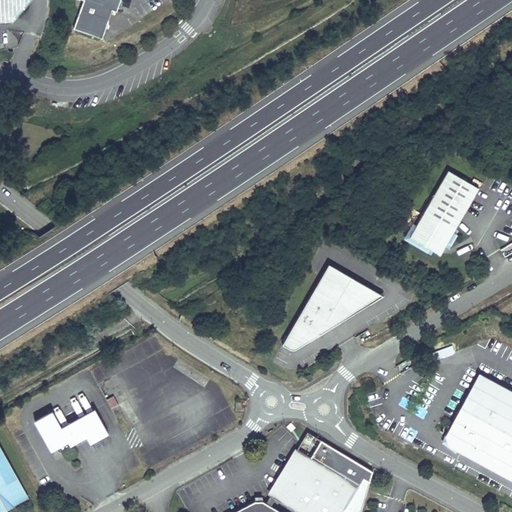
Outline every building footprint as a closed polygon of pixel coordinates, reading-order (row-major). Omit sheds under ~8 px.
[(0,20),(12,20),(28,0),(13,0),(5,10),(0,6),(0,20)] [(0,0),(0,6),(5,10),(13,0),(0,0)] [(81,0),(72,26),(101,37),(111,8),(115,10),(118,0),(81,0)] [(451,174),(414,239),(430,249),(437,238),(447,244),(478,189),(451,174)] [(437,238),(430,249),(440,255),(447,244),(437,238)] [(378,293),(329,265),(283,345),(289,349),(291,349),(291,350),(292,350),(293,350),(294,350),(295,350),(296,349),(297,349),(372,303),(378,293)] [(511,389),(479,371),(445,434),(448,445),(511,479),(511,389)] [(107,399),(110,407),(117,405),(114,396),(107,399)] [(35,422),(52,451),(68,442),(70,447),(87,438),(90,444),(108,434),(95,410),(61,428),(52,412),(35,422)] [(0,510),(28,495),(0,445),(0,510)] [(357,489),(324,469),(327,464),(314,455),(310,461),(296,452),(272,491),(306,511),(282,511),(263,501),(263,503),(256,503),(256,501),(233,511),(360,511),(370,480),(364,477),(357,489)]
